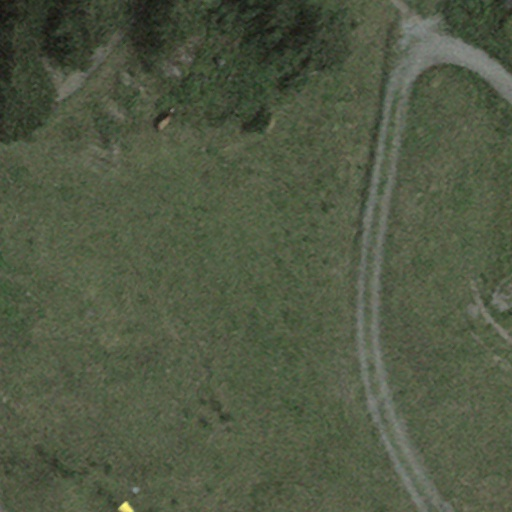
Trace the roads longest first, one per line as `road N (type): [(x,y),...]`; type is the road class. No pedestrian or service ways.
road 1 (track): [(0,124),(39,121),(88,85),(223,130),(319,122),(405,55),(511,82)]
road 2 (track): [(436,511),(389,428),(371,363),(372,230),(405,55)]
